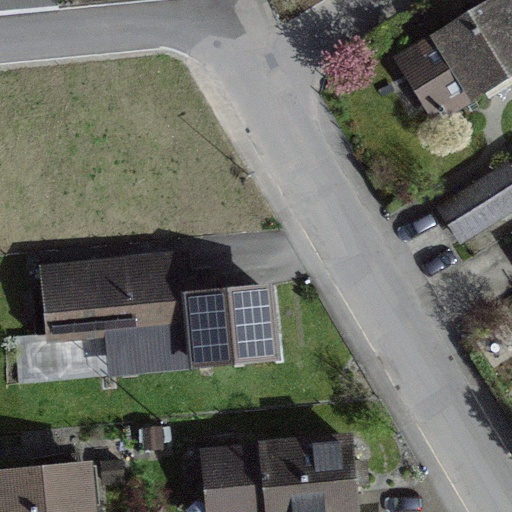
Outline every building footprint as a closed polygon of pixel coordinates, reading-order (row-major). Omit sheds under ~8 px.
[(511,92),(511,3),(400,70),(436,130),(478,105),(481,111),(511,92)] [(511,220),(511,182),(509,178),(446,219),(467,250),(511,220)] [(287,373),(280,300),(199,308),(194,261),(49,276),(56,351),(196,337),(201,382),(287,373)] [(350,511),(343,442),(199,457),(204,511),(350,511)] [(0,511),(89,511),(85,473),(0,482),(0,511)]
